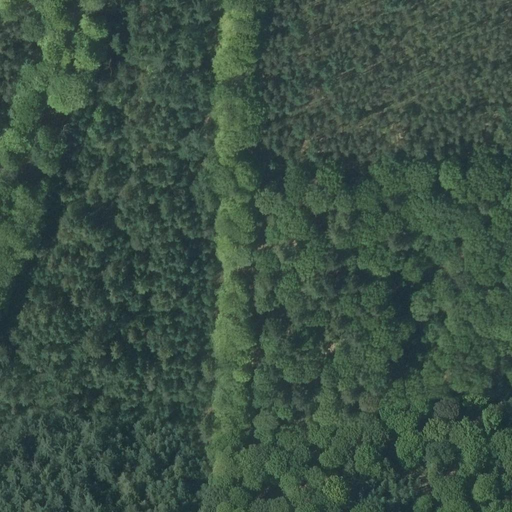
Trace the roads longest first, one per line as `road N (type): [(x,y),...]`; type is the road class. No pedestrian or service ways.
road 1 (track): [(77,0),(0,214)]
road 2 (track): [(0,167),(60,0)]
